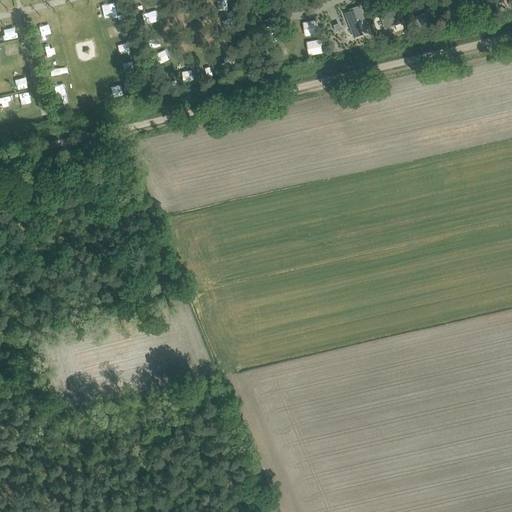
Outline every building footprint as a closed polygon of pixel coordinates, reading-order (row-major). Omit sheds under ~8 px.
[(430,0),(424,0),(422,1),(426,12),(416,16),(419,23),(437,17),(430,0)] [(447,6),(450,14),(466,8),(462,0),(454,0),(455,3),(447,6)] [(481,0),(486,10),(493,7),(490,0),(481,0)] [(353,10),(346,13),(354,36),(362,33),(361,31),(368,28),(360,5),(352,7),(353,10)] [(474,5),(468,8),(471,14),(477,12),(474,5)] [(116,6),(112,8),(115,19),(120,17),(116,6)] [(403,21),(398,6),(380,13),(385,28),(403,21)] [(501,6),(498,11),(504,14),(507,9),(501,6)] [(142,15),(145,22),(157,18),(154,10),(142,15)] [(447,17),(441,20),(445,29),(451,26),(447,17)] [(317,19),(304,21),(306,36),(319,33),(317,19)] [(111,37),(120,34),(117,24),(109,27),(111,37)] [(311,54),(325,53),(323,38),(309,40),(311,54)] [(44,47),(47,57),(58,54),(55,44),(44,47)] [(122,45),(113,48),(116,58),(125,56),(122,45)] [(199,63),(203,78),(214,76),(210,60),(199,63)] [(191,70),(181,72),(182,82),(193,80),(191,70)] [(4,93),(13,91),(11,81),(2,83),(4,93)] [(83,91),(73,92),(74,104),(84,103),(83,91)] [(93,93),(94,101),(104,99),(103,92),(93,93)] [(21,95),(22,103),(29,101),(27,93),(21,95)]
